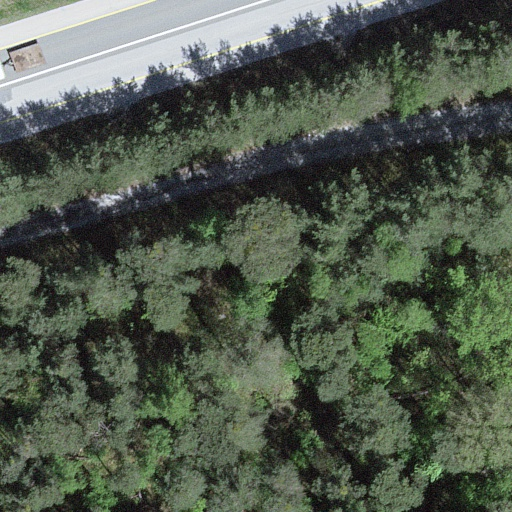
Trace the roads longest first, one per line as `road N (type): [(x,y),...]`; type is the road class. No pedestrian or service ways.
road 1 (track): [(511,117),(330,151),(0,233)]
road 2 (motorway): [(0,145),(412,0)]
road 3 (primary): [(266,0),(0,86)]
